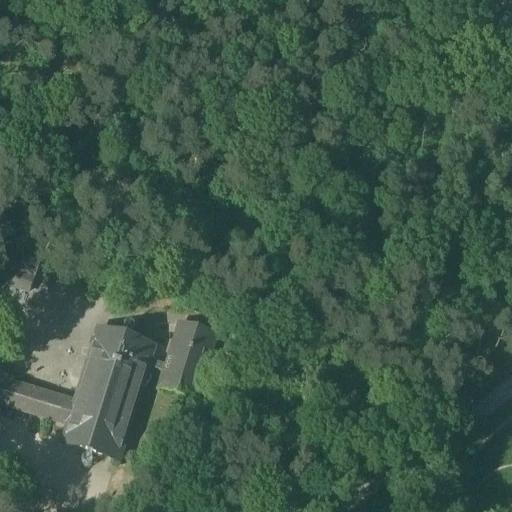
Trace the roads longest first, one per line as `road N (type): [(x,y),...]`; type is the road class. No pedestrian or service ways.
road 1 (track): [(511,315),(0,151)]
road 2 (unclassified): [(511,385),(343,511)]
